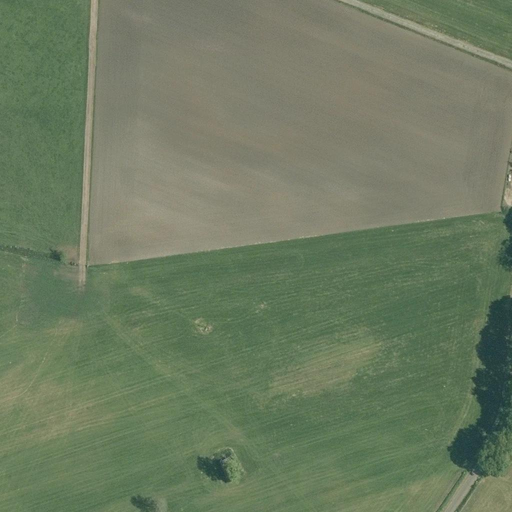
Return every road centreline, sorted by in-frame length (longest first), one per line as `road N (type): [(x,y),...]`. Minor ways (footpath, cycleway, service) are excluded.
road 1 (track): [(81,300),(92,0)]
road 2 (unclassified): [(448,511),(496,442),(511,390)]
